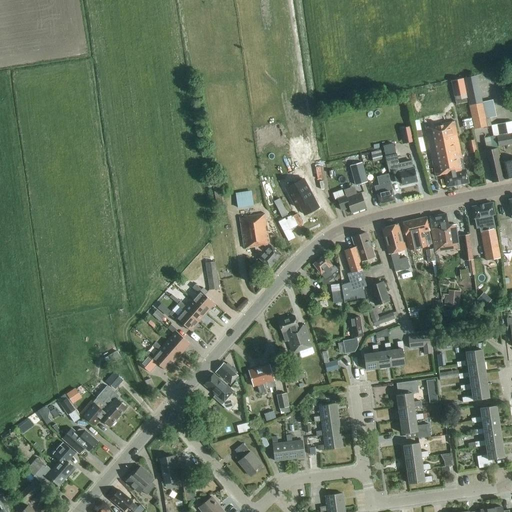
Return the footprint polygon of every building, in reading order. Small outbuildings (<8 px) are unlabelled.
[(463,79),(464,84),(477,81),(475,76),(463,79)] [(451,81),(456,105),(468,102),(468,100),(466,94),(465,89),(464,84),(463,79),(451,81)] [(494,105),(492,100),(482,102),(481,102),(482,108),(494,105)] [(474,129),(491,126),(489,118),(485,119),(484,113),(482,108),(481,102),(469,105),(474,129)] [(495,111),(494,105),(482,108),(484,113),(495,111)] [(496,116),(495,111),(484,113),(485,119),(489,118),(496,116)] [(446,187),(468,183),(465,170),(464,170),(462,159),(454,122),(425,128),(435,177),(444,175),(446,187)] [(401,137),(413,135),(412,127),(399,129),(401,137)] [(496,137),(498,147),(511,144),(511,140),(511,134),(496,137)] [(492,182),(504,180),(497,149),(494,136),(484,139),(487,151),(485,151),(492,182)] [(476,152),(474,140),(468,142),(470,153),(476,152)] [(371,153),(373,162),(383,160),(381,151),(371,153)] [(402,185),(417,181),(414,170),(413,170),(411,160),(399,163),(396,153),(385,156),(388,172),(389,172),(391,183),(399,181),(399,180),(401,179),(402,185)] [(505,179),(511,178),(511,159),(502,162),(505,179)] [(349,166),(355,186),(367,182),(362,163),(349,166)] [(379,204),(394,201),(388,175),(377,178),(379,186),(375,187),(379,204)] [(304,179),(287,187),(297,207),(300,206),(304,215),(318,208),(304,179)] [(235,194),(237,209),(253,206),(251,191),(235,194)] [(337,199),(341,211),(349,208),(351,214),(366,208),(360,193),(352,196),(351,191),(345,193),(346,196),(337,199)] [(482,230),(480,232),(495,229),(494,225),(496,224),(492,203),(472,207),(474,219),(476,218),(478,227),(481,227),(482,230)] [(269,268),(281,255),(270,245),(266,250),(265,248),(264,245),(267,245),(268,242),(264,214),(239,218),(244,249),(254,247),(255,250),(261,255),(258,259),(269,268)] [(434,253),(459,249),(455,224),(448,226),(446,214),(429,217),(431,229),(434,253)] [(426,218),(403,223),(409,250),(418,248),(426,246),(425,245),(431,244),(428,230),(429,230),(426,218)] [(403,244),(397,224),(382,228),(389,255),(390,254),(395,273),(410,269),(405,250),(404,244),(403,244)] [(480,232),(486,261),(500,258),(495,229),(480,232)] [(352,282),(341,285),(344,303),(357,300),(366,299),(366,296),(362,297),(362,296),(359,296),(359,297),(356,298),(356,294),(362,293),(361,288),(367,286),(366,280),(362,270),(359,262),(374,257),(365,233),(352,237),(355,247),(344,251),(351,273),(349,274),(352,282)] [(460,236),(464,261),(472,260),(469,235),(460,236)] [(426,250),(427,263),(435,261),(433,249),(426,250)] [(322,278),(322,285),(329,284),(328,282),(334,278),(332,275),(338,271),(334,265),(332,267),(330,264),(332,262),(329,258),(327,259),(324,256),(324,255),(312,264),(313,265),(323,278),(322,278)] [(468,269),(460,269),(461,278),(469,277),(468,269)] [(207,273),(209,290),(219,288),(216,272),(207,273)] [(382,282),(369,287),(375,305),(388,301),(382,282)] [(192,300),(206,313),(214,304),(200,291),(201,290),(195,284),(192,288),(197,293),(192,300)] [(333,303),(342,302),(339,284),(331,285),(333,303)] [(435,308),(433,308),(433,312),(443,310),(441,299),(434,300),(435,308)] [(206,313),(192,300),(186,307),(180,302),(177,305),(183,310),(184,309),(198,322),(206,313)] [(171,312),(160,304),(156,308),(167,317),(169,314),(171,312)] [(184,309),(183,310),(178,316),(172,311),(171,312),(169,314),(175,320),(176,318),(190,331),(198,322),(184,309)] [(152,315),(160,322),(164,317),(157,310),(152,315)] [(371,318),(374,326),(395,318),(393,313),(378,318),(377,315),(371,318)] [(294,316),(278,321),(285,341),(286,341),(291,354),(312,347),(304,325),(298,327),(294,316)] [(349,347),(358,345),(357,339),(356,336),(363,335),(359,317),(349,319),(352,337),(353,340),(348,341),(349,347)] [(173,333),(167,340),(182,353),(190,344),(175,331),(176,330),(170,325),(167,328),(173,333)] [(376,330),(378,336),(389,333),(388,327),(376,330)] [(511,341),(510,329),(503,330),(505,342),(511,341)] [(424,355),(431,354),(429,334),(414,336),(415,348),(423,347),(424,355)] [(405,338),(407,348),(414,347),(413,337),(405,338)] [(182,353),(167,340),(161,347),(155,342),(152,346),(158,351),(159,349),(174,362),(182,353)] [(398,349),(391,350),(389,350),(392,366),(404,365),(402,349),(403,349),(402,343),(402,341),(397,342),(398,349)] [(436,342),(437,350),(452,348),(451,341),(436,342)] [(385,351),(378,352),(377,352),(379,368),(392,366),(389,350),(391,350),(390,343),(384,344),(385,351)] [(377,352),(378,352),(377,345),(372,346),(373,353),(364,354),(366,370),(379,368),(377,352)] [(159,349),(158,351),(153,356),(147,351),(144,354),(145,355),(150,360),(152,359),(166,371),(174,362),(159,349)] [(467,364),(484,362),(482,350),(465,352),(466,361),(456,362),(457,367),(467,366),(467,364)] [(116,351),(108,356),(111,363),(120,357),(116,351)] [(324,364),(326,371),(327,373),(339,370),(337,361),(329,363),(327,351),(322,352),(324,364)] [(145,366),(150,360),(145,355),(139,361),(145,366)] [(296,374),(289,355),(280,358),(288,380),(286,380),(287,384),(293,382),(294,385),(298,383),(297,381),(305,378),(303,372),(296,374)] [(445,366),(444,355),(437,356),(438,367),(445,366)] [(467,364),(467,366),(468,372),(458,374),(459,378),(459,379),(469,377),(469,376),(485,374),(484,362),(467,364)] [(238,376),(223,363),(215,372),(223,379),(224,378),(231,384),(238,376)] [(272,373),(269,365),(248,371),(253,386),(256,385),(259,394),(266,392),(265,389),(275,386),(274,381),(273,379),(276,379),(274,372),(272,373)] [(459,378),(458,374),(458,371),(439,374),(440,380),(459,378)] [(108,382),(115,389),(124,381),(116,373),(115,374),(113,372),(110,376),(111,378),(108,382)] [(233,391),(214,374),(204,385),(215,395),(213,397),(221,404),(233,391)] [(469,376),(469,377),(470,384),(460,386),(461,391),(471,389),(470,388),(487,386),(485,374),(469,376)] [(397,392),(418,389),(416,380),(396,383),(397,392)] [(118,417),(127,408),(117,399),(119,396),(107,385),(96,398),(107,407),(118,417)] [(470,388),(471,389),(472,396),(462,398),(462,403),(473,401),(473,400),(489,398),(487,386),(470,388)] [(66,394),(73,403),(81,397),(75,388),(66,394)] [(276,396),(281,414),(290,412),(289,407),(286,393),(276,396)] [(412,393),(396,395),(398,408),(414,406),(414,407),(421,406),(420,401),(413,402),(412,393)] [(314,397),(315,404),(328,402),(327,395),(314,397)] [(67,415),(68,415),(74,423),(80,419),(74,411),(75,410),(67,398),(59,403),(67,415)] [(118,417),(107,407),(96,398),(93,402),(91,400),(80,413),(95,426),(101,419),(110,427),(118,417)] [(321,421),(338,418),(336,404),(319,406),(320,416),(313,417),(314,422),(321,421)] [(43,419),(51,414),(46,406),(38,411),(43,419)] [(415,415),(414,407),(414,406),(398,408),(399,421),(416,418),(416,420),(423,419),(422,414),(415,415)] [(481,420),(498,417),(496,406),(480,408),(481,417),(471,418),(471,423),(482,422),(481,420)] [(267,418),(276,416),(274,409),(265,412),(267,418)] [(23,431),(35,423),(30,417),(19,425),(23,431)] [(481,420),(482,422),(483,428),(473,430),(473,435),(483,434),(483,432),(500,430),(498,417),(481,420)] [(321,421),(322,431),(316,432),(316,436),(323,435),(340,433),(338,418),(321,421)] [(416,418),(399,421),(401,433),(416,431),(416,433),(425,431),(424,426),(417,427),(416,420),(416,418)] [(240,431),(252,429),(250,421),(238,423),(240,431)] [(14,427),(8,431),(11,435),(12,436),(18,432),(14,427)] [(255,432),(258,440),(259,440),(263,449),(269,446),(265,437),(267,436),(263,428),(255,432)] [(72,430),(63,440),(79,453),(84,448),(88,452),(97,441),(85,430),(85,431),(83,429),(79,429),(76,433),(72,430)] [(483,432),(483,434),(484,440),(474,442),(475,444),(475,447),(485,445),(485,444),(502,442),(500,430),(483,432)] [(3,440),(11,435),(8,431),(1,436),(3,440)] [(340,433),(323,435),(324,445),(318,446),(318,451),(342,447),(340,433)] [(289,459),(304,458),(302,441),(292,442),(291,435),(286,435),(287,442),(289,459)] [(287,442),(278,443),(277,436),(272,437),(273,444),(275,461),(289,459),(287,442)] [(33,445),(38,450),(45,443),(40,438),(33,445)] [(75,467),(71,464),(66,460),(73,452),(63,442),(53,454),(60,460),(55,467),(66,477),(75,467)] [(238,462),(250,476),(263,466),(250,451),(243,442),(234,449),(238,454),(235,457),(239,461),(238,462)] [(485,444),(485,445),(487,455),(476,457),(478,468),(492,466),(491,459),(504,457),(502,442),(485,444)] [(421,456),(421,457),(428,456),(428,451),(421,452),(419,443),(403,445),(405,458),(421,456)] [(163,475),(165,484),(176,482),(179,481),(187,480),(185,467),(177,469),(178,471),(175,471),(172,456),(160,458),(163,475)] [(421,456),(405,458),(407,471),(423,469),(423,470),(430,469),(430,464),(422,465),(421,457),(421,456)] [(52,470),(45,463),(37,457),(27,468),(35,475),(34,476),(42,483),(48,476),(58,486),(66,477),(55,467),(52,470)] [(5,476),(9,478),(11,476),(12,472),(9,465),(5,464),(2,465),(1,469),(5,476)] [(135,473),(134,472),(126,481),(140,493),(142,490),(148,494),(156,485),(153,482),(156,479),(153,477),(141,466),(135,473)] [(442,477),(450,475),(449,467),(441,468),(442,477)] [(424,478),(423,470),(423,469),(407,471),(408,484),(423,481),(423,483),(432,482),(431,477),(424,478)] [(184,492),(194,491),(192,481),(182,483),(184,492)] [(17,497),(25,504),(40,490),(32,482),(17,497)] [(132,501),(118,490),(111,499),(124,511),(127,507),(133,511),(138,507),(132,502),(132,501)] [(32,499),(36,503),(43,496),(40,492),(32,499)] [(327,506),(320,507),(318,500),(311,500),(312,511),(319,511),(327,511),(327,510),(344,508),(342,493),(325,496),(327,506)] [(0,510),(0,511),(9,511),(9,509),(9,508),(7,502),(8,501),(6,496),(0,498),(0,508),(1,510),(0,510)] [(223,511),(211,497),(198,508),(202,511),(223,511)]
